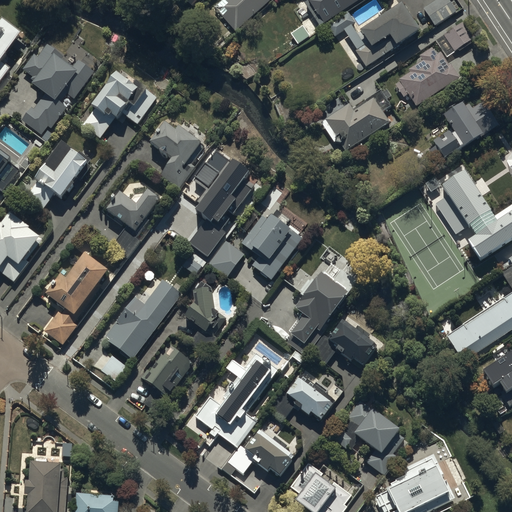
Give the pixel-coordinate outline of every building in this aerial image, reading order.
[(225,0),(215,9),(236,33),(272,0),(225,0)] [(307,0),(309,3),(305,5),(320,28),(362,0),(307,0)] [(456,14),(446,0),(440,0),(423,11),(434,28),(456,14)] [(419,34),(401,6),(360,33),(368,45),(356,53),(366,69),(419,34)] [(355,25),(348,15),(328,29),(335,39),(355,25)] [(474,41),(463,25),(436,43),(446,59),(474,41)] [(0,83),(9,71),(0,65),(19,39),(2,26),(0,27),(0,83)] [(309,38),(302,29),(291,37),(297,46),(309,38)] [(52,72),(58,75),(56,79),(54,78),(47,92),(50,94),(49,96),(70,106),(92,62),(47,40),(36,63),(52,72)] [(416,109),(459,80),(450,68),(449,69),(440,56),(437,58),(432,51),(419,59),(422,63),(408,72),(410,75),(399,83),(401,85),(396,88),(404,100),(408,97),(416,109)] [(476,85),(487,101),(506,87),(495,72),(476,85)] [(154,106),(117,77),(92,110),(94,112),(82,128),(99,141),(115,121),(116,122),(121,115),(137,128),(154,106)] [(353,112),(349,106),(326,122),(346,153),(389,124),(382,114),(391,108),(386,101),(391,97),(386,91),(382,94),(381,92),(353,112)] [(52,103),(37,122),(52,134),(67,115),(52,103)] [(433,142),(444,161),(463,150),(464,151),(483,140),(480,135),(496,125),(484,105),(472,112),(468,107),(464,110),(463,108),(458,111),(457,109),(448,114),(449,117),(444,120),(451,131),(433,142)] [(204,148),(179,130),(176,134),(165,126),(150,147),(172,162),(160,179),(178,192),(195,170),(191,167),(204,148)] [(61,146),(35,184),(37,185),(26,200),(43,212),(53,197),(60,202),(65,194),(68,196),(74,188),(72,186),(76,180),(80,183),(90,169),(87,167),(90,162),(80,154),(77,158),(61,146)] [(224,183),(205,168),(193,185),(204,194),(202,198),(206,201),(196,213),(209,222),(203,231),(197,227),(184,244),(206,261),(218,244),(220,245),(260,193),(245,182),(239,190),(226,180),(224,183)] [(481,272),(511,251),(511,182),(503,168),(480,183),(489,196),(476,204),(479,208),(474,212),(489,236),(455,259),(470,289),(485,279),(481,272)] [(0,193),(10,180),(0,172),(0,193)] [(119,196),(106,215),(135,235),(158,203),(147,195),(137,209),(119,196)] [(0,275),(14,285),(28,266),(26,264),(38,248),(36,247),(40,242),(25,231),(27,229),(5,212),(0,217),(0,275)] [(269,223),(262,218),(241,247),(249,254),(250,252),(259,258),(251,269),(271,284),(293,254),(297,256),(305,245),(285,230),(289,224),(281,218),(277,223),(272,219),(269,223)] [(241,261),(223,247),(209,265),(228,279),(241,261)] [(312,250),(300,268),(306,272),(318,254),(312,250)] [(206,264),(192,254),(182,269),(195,278),(201,269),(202,269),(206,264)] [(107,276),(84,258),(65,282),(61,279),(45,299),(61,311),(43,334),(62,348),(77,328),(74,326),(102,290),(98,287),(107,276)] [(511,270),(502,277),(511,291),(511,270)] [(333,283),(321,274),(316,280),(309,275),(300,289),(295,285),(291,291),(295,294),(293,297),(300,302),(291,314),(301,321),(287,340),(308,355),(323,334),(324,335),(352,297),(348,294),(356,282),(341,271),(333,283)] [(108,344),(110,346),(132,363),(182,298),(161,282),(144,306),(135,299),(105,338),(110,342),(108,344)] [(193,295),(193,307),(184,320),(200,331),(190,346),(206,357),(218,338),(213,335),(220,325),(216,322),(219,318),(213,313),(212,292),(202,284),(193,295)] [(384,317),(355,296),(312,356),(326,367),(335,355),(340,359),(341,358),(350,365),(352,362),(363,370),(375,353),(381,357),(388,347),(371,335),(384,317)] [(511,298),(446,340),(462,365),(511,333),(511,298)] [(193,367),(175,353),(171,359),(165,355),(151,375),(148,372),(140,382),(154,392),(144,406),(156,415),(167,400),(168,400),(193,367)] [(248,373),(222,408),(208,399),(194,418),(238,450),(257,423),(244,413),(275,370),(257,357),(246,372),(248,373)] [(128,370),(112,358),(101,373),(116,385),(128,370)] [(314,387),(300,378),(287,397),(281,392),(269,410),(285,422),(292,412),(297,416),(299,414),(308,420),(311,417),(321,424),(335,405),(325,397),(328,392),(316,384),(314,387)] [(364,405),(334,443),(349,455),(359,442),(374,454),(366,464),(384,478),(398,460),(395,457),(407,442),(401,438),(402,436),(364,405)] [(272,441),(260,433),(257,437),(256,436),(246,451),(241,447),(238,451),(237,450),(222,470),(231,477),(236,471),(244,477),(253,465),(267,475),(269,472),(279,479),(294,459),(284,452),(287,448),(274,438),(272,441)] [(433,457),(403,472),(405,477),(395,482),(396,484),(383,490),(384,494),(378,497),(378,495),(373,497),(379,510),(381,509),(382,511),(433,511),(455,502),(433,457)] [(61,468),(29,466),(28,486),(25,486),(25,500),(28,500),(26,511),(65,511),(68,480),(63,480),(63,472),(61,472),(61,468)] [(323,477),(308,466),(290,491),(300,498),(295,505),(304,511),(345,511),(346,510),(345,510),(350,503),(348,502),(352,497),(334,485),(331,489),(320,481),(323,477)] [(113,498),(76,495),(74,511),(117,511),(118,504),(113,503),(113,498)]
